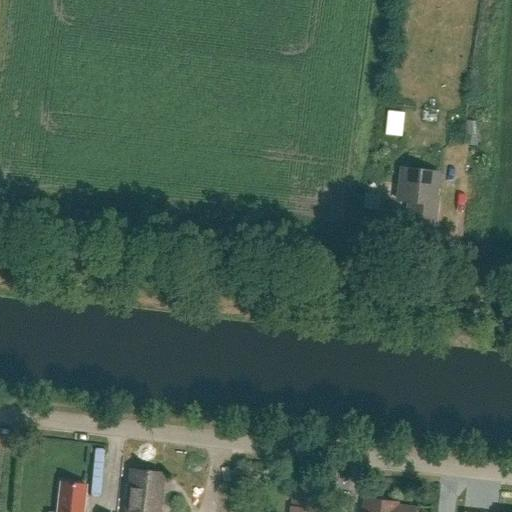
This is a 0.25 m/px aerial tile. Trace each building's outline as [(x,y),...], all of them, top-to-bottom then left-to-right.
[(401,137),(403,114),(388,112),(384,136),(401,137)] [(410,228),(410,234),(433,236),(438,197),(436,197),(438,173),(401,169),(397,201),(408,202),(405,227),(410,228)] [(158,511),(163,473),(132,470),(126,511),(158,511)] [(83,511),(86,485),(61,482),(57,511),(83,511)] [(320,511),(321,508),(314,507),(316,491),(293,489),(290,511),(320,511)] [(413,511),(414,510),(395,508),(396,504),(387,503),(384,498),(378,498),(374,501),(366,500),(364,511),(413,511)]
